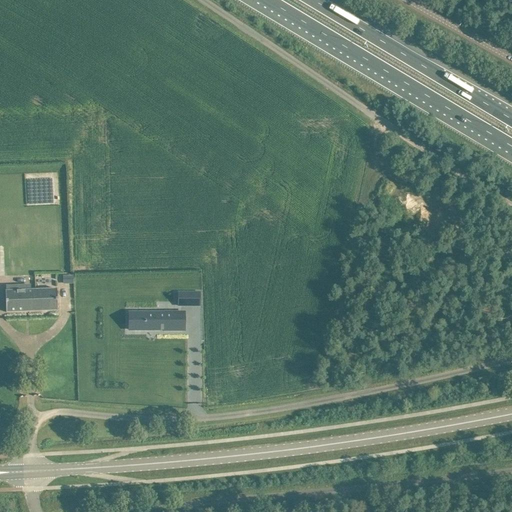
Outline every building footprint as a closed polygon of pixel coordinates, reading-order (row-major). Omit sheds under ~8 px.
[(28,244),(28,261),(69,262),(69,245),(28,244)] [(73,275),(65,275),(65,283),(73,283),(73,275)] [(25,290),(25,285),(15,286),(15,291),(5,291),(6,312),(58,310),(57,289),(25,290)] [(199,292),(181,292),(181,306),(199,306),(199,292)] [(163,312),(135,312),(135,330),(146,330),(156,330),(160,330),(160,328),(163,328),(163,331),(183,331),(183,312),(163,312)]
